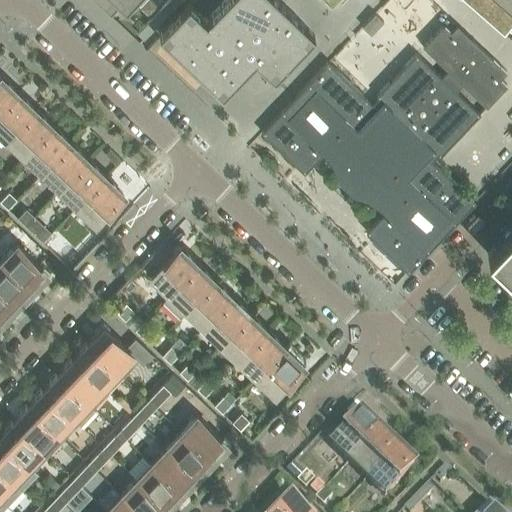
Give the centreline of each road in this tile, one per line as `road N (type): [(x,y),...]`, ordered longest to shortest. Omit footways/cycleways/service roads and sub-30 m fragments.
road 1 (residential): [(0,382),(194,174)]
road 2 (residential): [(194,174),(14,0)]
road 3 (residential): [(376,344),(194,174)]
road 4 (residential): [(217,511),(376,344)]
road 5 (residential): [(511,200),(376,344)]
road 6 (residential): [(511,471),(376,344)]
